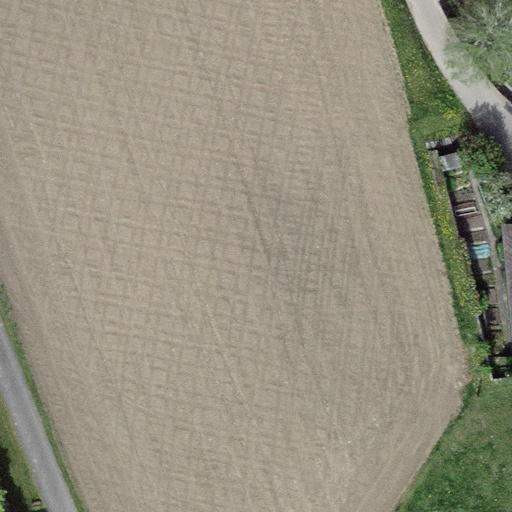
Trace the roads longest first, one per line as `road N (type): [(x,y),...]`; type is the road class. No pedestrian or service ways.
road 1 (unclassified): [(66,511),(0,342)]
road 2 (unclassified): [(416,0),(511,134)]
